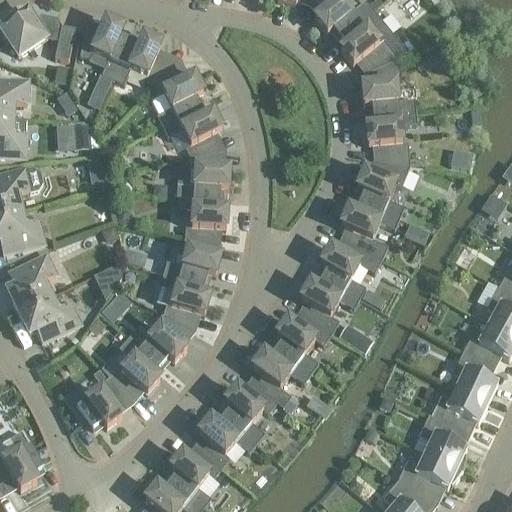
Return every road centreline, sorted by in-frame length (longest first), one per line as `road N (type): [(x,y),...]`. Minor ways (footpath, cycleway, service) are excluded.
road 1 (residential): [(265,278),(302,235),(340,164),(341,115),(322,66),(278,29),(231,15),(172,18)]
road 2 (residential): [(172,18),(227,68),(251,118),(265,278)]
road 3 (residential): [(102,498),(235,340),(265,278)]
road 4 (residential): [(77,484),(0,340)]
